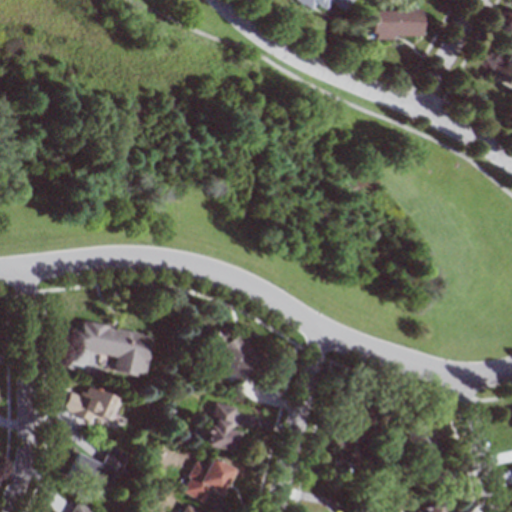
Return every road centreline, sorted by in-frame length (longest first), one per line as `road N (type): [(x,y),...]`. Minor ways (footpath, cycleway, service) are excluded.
road 1 (residential): [(458,373),(347,341),(251,286),(198,267),(123,258),(0,269)]
road 2 (residential): [(511,161),(273,43),(220,0)]
road 3 (residential): [(25,268),(29,442),(5,511)]
road 4 (residential): [(322,328),(275,511)]
road 5 (residential): [(458,373),(496,511)]
road 6 (residential): [(417,108),(477,0)]
